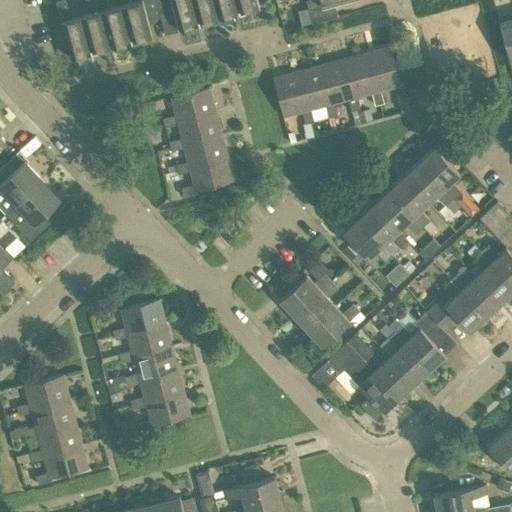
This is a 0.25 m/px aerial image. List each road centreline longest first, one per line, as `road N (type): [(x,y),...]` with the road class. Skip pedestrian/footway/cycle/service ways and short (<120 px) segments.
road 1 (residential): [(209,294),(332,429),(360,455),(387,462)]
road 2 (residential): [(0,67),(138,217)]
road 3 (residential): [(0,343),(138,217)]
road 4 (residential): [(387,462),(511,351)]
road 5 (residential): [(209,294),(307,204)]
